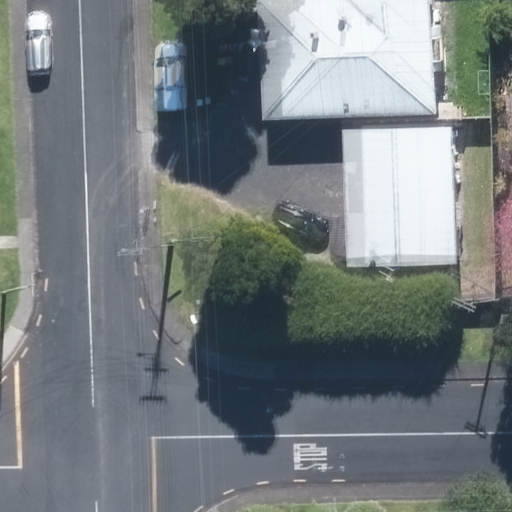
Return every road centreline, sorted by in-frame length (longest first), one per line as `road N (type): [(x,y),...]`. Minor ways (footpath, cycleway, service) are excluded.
road 1 (residential): [(94,454),(80,0)]
road 2 (residential): [(511,434),(157,441),(94,454)]
